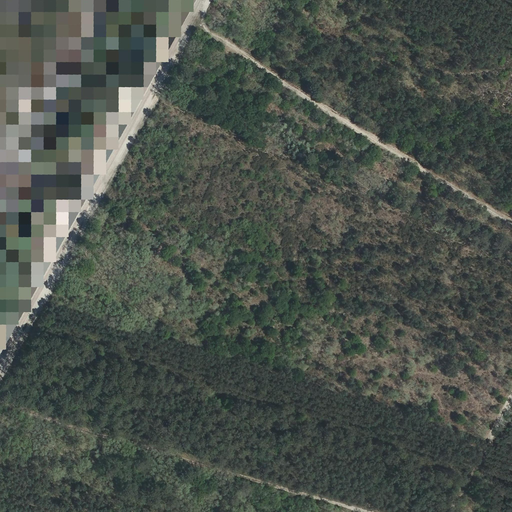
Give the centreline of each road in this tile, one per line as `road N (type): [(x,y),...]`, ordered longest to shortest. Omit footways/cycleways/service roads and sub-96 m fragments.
road 1 (track): [(511,222),(211,34),(0,398)]
road 2 (track): [(0,401),(368,511)]
road 3 (track): [(511,396),(450,511)]
